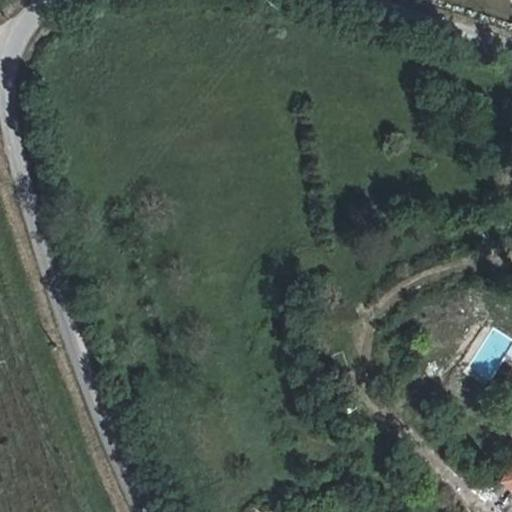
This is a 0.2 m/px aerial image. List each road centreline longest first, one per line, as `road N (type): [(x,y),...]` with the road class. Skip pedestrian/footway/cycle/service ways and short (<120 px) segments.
road 1 (unclassified): [(41,0),(7,48),(0,96),(11,161),(78,358),(147,511)]
road 2 (unclassified): [(511,51),(335,0)]
